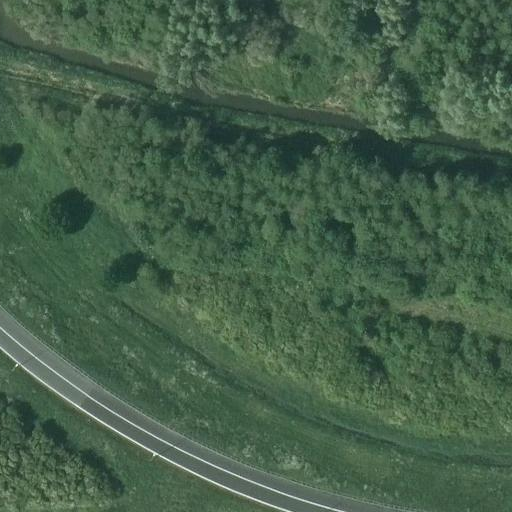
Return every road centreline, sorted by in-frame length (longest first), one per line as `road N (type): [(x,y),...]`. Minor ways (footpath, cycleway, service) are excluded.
road 1 (motorway): [(314,511),(189,464),(110,422),(0,338)]
road 2 (track): [(267,267),(511,331)]
